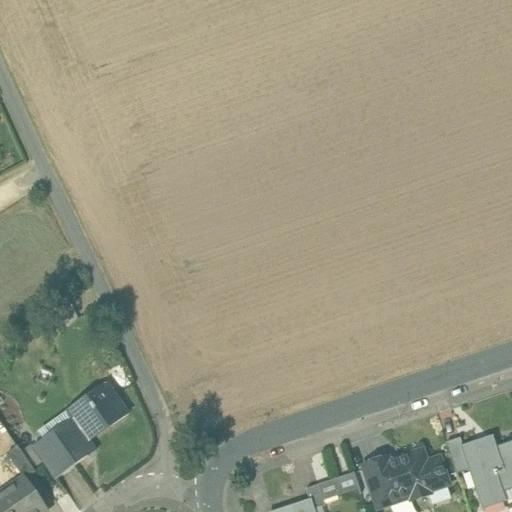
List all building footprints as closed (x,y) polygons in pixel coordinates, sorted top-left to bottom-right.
[(72,420),(89,442),(129,414),(107,383),(66,412),(72,420)] [(89,442),(72,420),(32,448),(54,480),(96,451),(89,442)] [(464,450),(460,439),(446,443),(456,474),(468,470),(470,469),(464,450)] [(511,442),(490,450),(489,446),(479,449),(478,445),(464,450),(470,469),(468,470),(482,510),(511,499),(511,442)] [(35,474),(17,447),(6,455),(24,480),(24,479),(25,481),(35,474)] [(422,452),(388,463),(401,500),(411,497),(412,501),(429,495),(428,491),(447,485),(440,464),(434,461),(426,464),(422,452)] [(388,463),(387,458),(364,466),(378,508),(401,500),(388,463)] [(354,473),(318,485),(323,499),(357,487),(360,495),(361,494),(354,473)] [(24,480),(0,496),(0,511),(45,511),(47,511),(25,481),(24,479),(24,480)] [(318,485),(306,489),(310,501),(314,510),(325,506),(323,499),(318,485)] [(314,511),(314,510),(310,501),(276,511),(314,511)]
